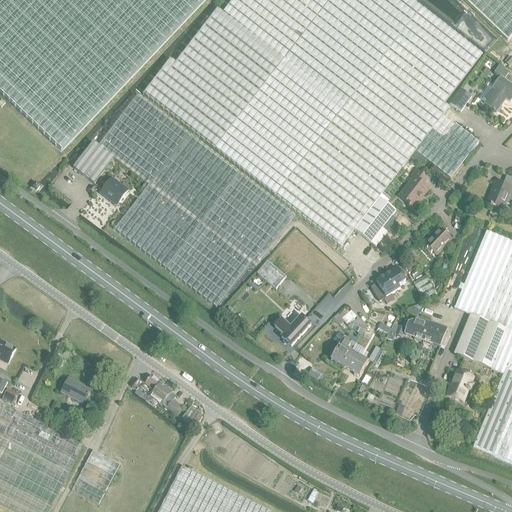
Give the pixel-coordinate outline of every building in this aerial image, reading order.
[(0,0),(0,95),(61,154),(207,0),(0,0)] [(170,61),(143,96),(341,249),(354,232),(379,200),(386,205),(403,184),(398,180),(404,172),(402,170),(415,153),(450,180),(478,144),(443,117),(446,112),(448,110),(443,106),(482,56),(409,0),(233,0),(222,15),(217,11),(175,66),(170,61)] [(511,0),(462,0),(507,41),(511,35),(511,0)] [(500,78),(491,90),(488,88),(480,100),(485,104),(484,105),(496,113),(505,100),(509,103),(511,98),(511,86),(504,81),(509,74),(499,67),(495,74),(500,78)] [(472,98),(468,95),(460,90),(449,105),(461,113),(472,98)] [(137,96),(98,147),(149,187),(115,231),(216,309),(250,265),(255,269),(295,217),(137,96)] [(94,185),(113,159),(98,148),(92,144),(73,169),(94,185)] [(423,186),(427,180),(416,170),(411,177),(413,179),(398,198),(413,209),(419,202),(417,201),(427,189),(423,186)] [(502,211),(505,205),(509,207),(511,200),(511,179),(506,178),(503,185),(497,183),(492,196),(490,195),(486,205),(502,211)] [(117,207),(128,191),(112,180),(101,194),(110,200),(109,201),(117,207)] [(386,205),(379,200),(355,232),(375,249),(387,234),(382,230),(395,212),(386,205)] [(455,218),(453,224),(463,228),(466,222),(455,218)] [(435,257),(451,241),(439,230),(424,246),(435,257)] [(454,310),(470,316),(507,331),(491,371),(503,376),(488,411),(473,447),(511,463),(511,242),(487,232),(470,272),(454,310)] [(298,262),(289,272),(314,294),(323,284),(298,262)] [(257,275),(275,290),(285,278),(267,264),(257,275)] [(398,288),(405,283),(397,270),(376,283),(378,285),(371,289),(379,303),(399,290),(398,288)] [(416,283),(413,285),(423,301),(435,294),(426,278),(422,280),(416,283)] [(372,299),(364,298),(371,308),(376,305),(372,299)] [(337,315),(333,319),(339,326),(343,323),(337,315)] [(454,355),(491,371),(507,331),(470,316),(454,355)] [(274,328),(283,337),(281,338),(291,348),(311,327),(301,318),(290,329),(281,321),(274,328)] [(420,342),(421,342),(427,324),(416,320),(407,324),(403,336),(414,339),(413,341),(420,344),(420,342)] [(357,321),(348,328),(349,329),(355,333),(361,337),(367,327),(357,321)] [(446,330),(427,324),(421,342),(422,342),(422,344),(428,347),(429,344),(439,348),(439,347),(444,349),(451,333),(446,331),(446,330)] [(387,335),(391,330),(382,325),(378,329),(387,335)] [(401,338),(404,329),(398,327),(395,336),(401,338)] [(338,335),(333,343),(339,346),(343,338),(338,335)] [(331,361),(343,368),(352,352),(351,352),(357,341),(349,336),(347,340),(344,338),(331,361)] [(0,360),(8,365),(16,351),(0,342),(0,360)] [(381,351),(372,367),(377,370),(386,353),(381,351)] [(369,362),(352,352),(343,368),(353,374),(354,377),(357,378),(360,378),(369,362)] [(308,376),(320,383),(324,376),(312,369),(308,376)] [(470,395),(475,385),(471,384),(473,379),(456,372),(445,396),(463,404),(467,393),(470,395)] [(367,374),(361,384),(367,387),(373,377),(367,374)] [(139,390),(149,397),(150,398),(160,384),(151,377),(145,385),(139,380),(132,389),(136,393),(139,390)] [(84,406),(91,393),(68,381),(62,394),(84,406)] [(172,393),(160,384),(150,398),(149,397),(145,403),(153,409),(158,402),(176,417),(182,410),(172,403),(177,396),(173,393),(172,393)] [(7,390),(1,400),(12,406),(17,395),(7,390)] [(368,395),(366,401),(371,404),(374,398),(368,395)] [(0,403),(0,506),(11,511),(49,511),(83,447),(0,403)] [(399,405),(395,415),(401,417),(405,408),(399,405)] [(189,407),(180,421),(186,426),(185,427),(191,432),(202,417),(196,412),(189,407)] [(92,451),(71,491),(98,506),(120,466),(92,451)] [(268,511),(234,495),(182,468),(159,511),(268,511)] [(313,492),(307,502),(313,505),(319,495),(313,492)]
